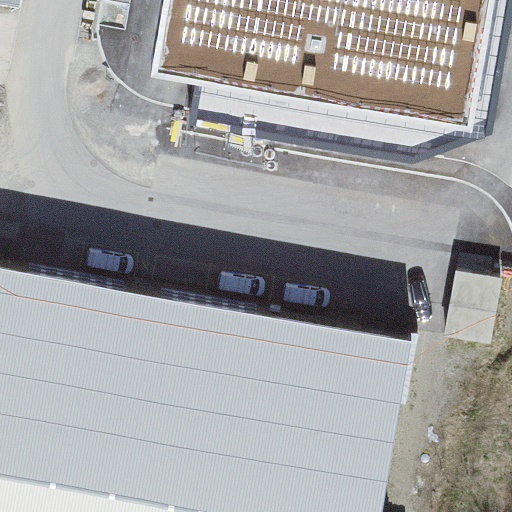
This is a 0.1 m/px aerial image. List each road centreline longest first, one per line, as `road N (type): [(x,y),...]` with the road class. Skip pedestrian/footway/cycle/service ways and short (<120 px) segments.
road 1 (residential): [(67,0),(54,73),(68,143),(103,177),(190,203),(447,242)]
road 2 (unknown): [(0,209),(406,283),(508,216)]
